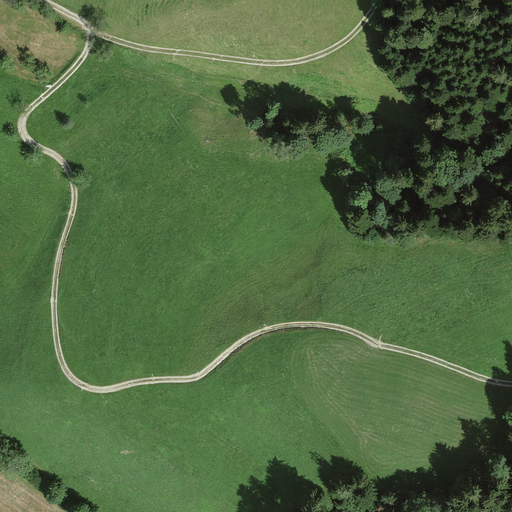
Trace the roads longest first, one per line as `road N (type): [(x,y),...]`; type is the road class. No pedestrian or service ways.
road 1 (track): [(511,385),(305,326),(246,341),(200,377),(82,387),(62,362),(53,307),(71,181),(21,125),(78,61),(91,34),(40,0)]
road 2 (track): [(91,34),(167,52),(302,61),(336,48),(380,0)]
